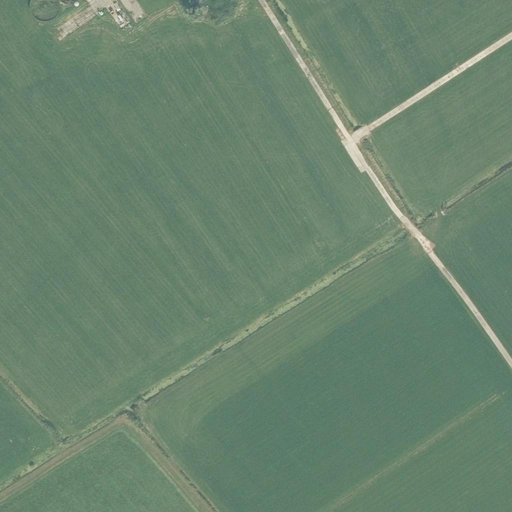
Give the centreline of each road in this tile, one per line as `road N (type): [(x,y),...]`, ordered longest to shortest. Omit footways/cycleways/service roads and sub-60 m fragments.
road 1 (track): [(256,0),(383,199),(511,371)]
road 2 (track): [(511,35),(347,142)]
